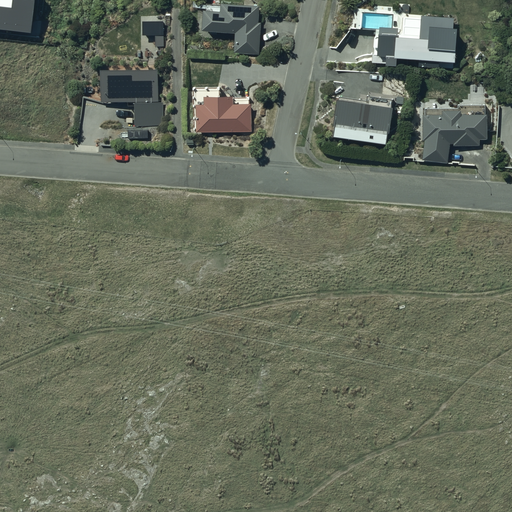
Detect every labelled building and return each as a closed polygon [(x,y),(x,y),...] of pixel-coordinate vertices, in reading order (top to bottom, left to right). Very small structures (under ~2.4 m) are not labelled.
[(37,0),(0,0),(0,29),(34,33),(37,0)] [(205,7),(203,27),(237,30),(235,52),(259,54),(262,21),(260,21),(261,3),(224,0),(222,0),(222,9),(205,7)] [(402,35),(401,31),(376,29),(374,51),(373,51),(372,62),(399,64),(399,56),(419,57),(418,66),(438,67),(439,58),(455,60),(458,25),(454,25),(454,17),(422,14),(420,36),(402,35)] [(164,19),(143,19),(143,34),(156,34),(156,45),(164,45),(164,19)] [(160,66),(102,67),(103,100),(129,100),(129,105),(135,105),(135,126),(164,126),(164,101),(160,101),(160,66)] [(195,118),(197,118),(197,131),(253,131),(253,102),(250,102),(250,96),(235,96),(235,94),(220,94),(220,86),(194,86),(195,118)] [(368,99),(339,95),(333,136),(388,144),(394,104),(392,103),(393,98),(368,94),(368,99)] [(425,107),(425,112),(423,112),(422,137),(425,137),(423,159),(448,162),(450,142),(453,142),(453,145),(480,144),(480,138),(487,138),(487,111),(485,111),(485,103),(458,104),(458,106),(425,107)]
